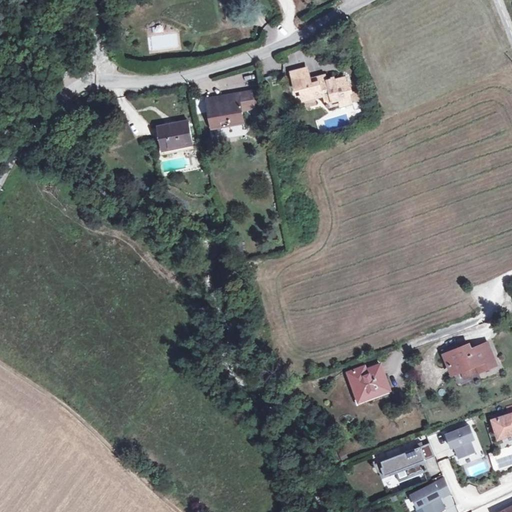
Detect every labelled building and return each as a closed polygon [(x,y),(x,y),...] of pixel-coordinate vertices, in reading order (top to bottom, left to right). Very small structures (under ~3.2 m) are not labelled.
[(304,101),(316,98),(325,96),(328,107),(341,103),(341,106),(351,103),(349,93),(352,93),(349,83),(346,83),(345,78),(334,81),(334,78),(326,80),(326,78),(317,81),(317,83),(311,84),(308,69),(292,73),(296,91),(301,90),(304,101)] [(213,112),(215,124),(229,122),(229,124),(243,121),(242,111),(254,109),(252,92),(207,99),(209,113),(213,112)] [(316,98),(304,101),(306,107),(317,104),(316,98)] [(158,128),(163,151),(193,145),(188,122),(158,128)] [(443,352),(445,356),(459,350),(458,346),(443,352)] [(470,346),(459,350),(445,356),(453,375),(462,371),(465,377),(479,372),(496,365),(488,346),(473,353),(470,346)] [(349,373),(357,395),(367,392),(369,398),(390,391),(381,366),(367,371),(366,367),(349,373)] [(359,401),(369,398),(367,392),(357,395),(359,401)] [(389,408),(398,405),(394,394),(386,396),(389,408)] [(511,434),(511,413),(491,420),(497,439),(511,434)] [(469,425),(446,434),(451,447),(454,446),(459,458),(475,451),(470,440),(474,438),(469,425)] [(436,456),(430,443),(423,446),(415,449),(374,464),(378,471),(380,473),(383,472),(385,476),(395,472),(405,468),(408,477),(424,471),(420,462),(436,456)] [(405,468),(395,472),(398,481),(408,477),(405,468)] [(445,478),(411,495),(418,508),(422,505),(425,511),(437,511),(444,509),(438,497),(440,496),(442,497),(451,493),(445,478)]
